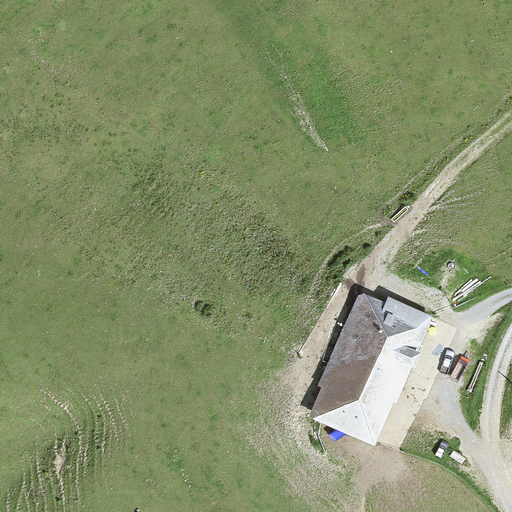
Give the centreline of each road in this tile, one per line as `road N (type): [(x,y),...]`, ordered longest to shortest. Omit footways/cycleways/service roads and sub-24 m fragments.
road 1 (track): [(511,294),(459,323),(376,268),(401,229),(511,119)]
road 2 (track): [(511,337),(491,408),(490,464),(511,507)]
road 3 (track): [(444,384),(413,398),(361,484),(355,511)]
road 4 (track): [(490,464),(447,403),(447,362),(459,323)]
